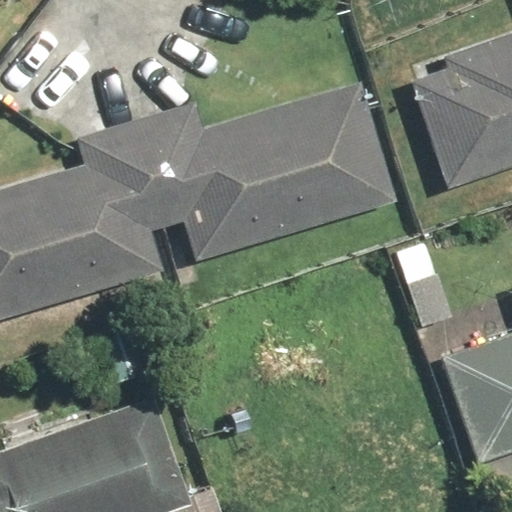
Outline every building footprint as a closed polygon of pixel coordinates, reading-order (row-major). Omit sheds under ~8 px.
[(511,34),(387,78),(428,196),(511,167),(511,34)] [(67,169),(0,188),(0,322),(157,276),(145,236),(173,227),(185,268),(391,207),(354,84),(199,130),(191,100),(58,139),(67,169)] [(423,240),(390,250),(414,322),(446,311),(423,240)] [(511,486),(511,275),(498,280),(511,325),(511,332),(422,361),(467,501),(511,486)] [(0,446),(0,511),(220,511),(212,487),(179,498),(146,399),(0,446)]
